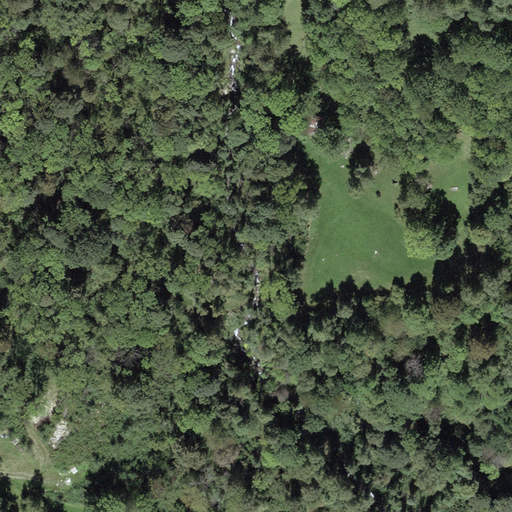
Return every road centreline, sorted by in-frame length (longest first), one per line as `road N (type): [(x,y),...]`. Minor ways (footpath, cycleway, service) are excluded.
road 1 (track): [(25,479),(35,450),(26,422),(51,386),(57,340),(122,268),(163,280),(203,308),(249,291),(272,295),(301,318)]
road 2 (track): [(295,315),(309,297),(325,202),(385,179),(423,179)]
